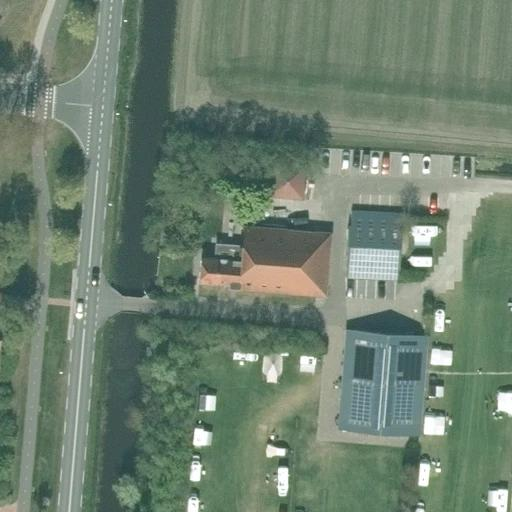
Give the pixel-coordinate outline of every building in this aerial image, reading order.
[(300,196),(303,163),(251,159),(248,191),(300,196)] [(219,179),(220,167),(210,167),(209,178),(219,179)] [(398,281),(400,214),(350,213),(350,227),(346,227),(345,279),(398,281)] [(325,296),(330,233),(242,227),(240,261),(199,258),(198,282),(238,285),(237,290),(325,296)] [(418,436),(425,337),(346,331),(339,430),(418,436)]
